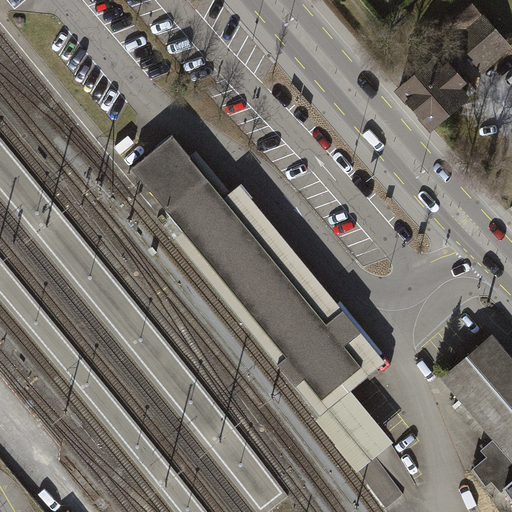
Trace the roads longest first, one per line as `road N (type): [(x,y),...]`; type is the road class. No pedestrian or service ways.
road 1 (secondary): [(255,0),(511,286)]
road 2 (secondary): [(511,251),(288,0)]
